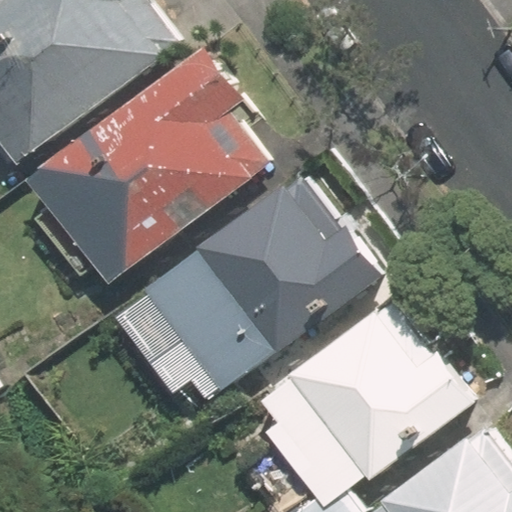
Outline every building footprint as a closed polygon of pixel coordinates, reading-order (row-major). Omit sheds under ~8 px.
[(15,0),(0,11),(0,119),(32,162),(185,50),(172,33),(184,24),(166,0),(15,0)] [(227,36),(49,167),(130,278),(270,175),(257,158),(273,146),(245,109),(268,92),(227,36)] [(400,270),(316,162),(159,284),(238,385),(339,306),(344,313),(400,270)] [(488,397),(405,292),(277,393),(324,452),(309,463),(339,501),(380,468),(387,477),(488,397)] [(511,511),(511,423),(503,412),(374,511),(511,511)]
